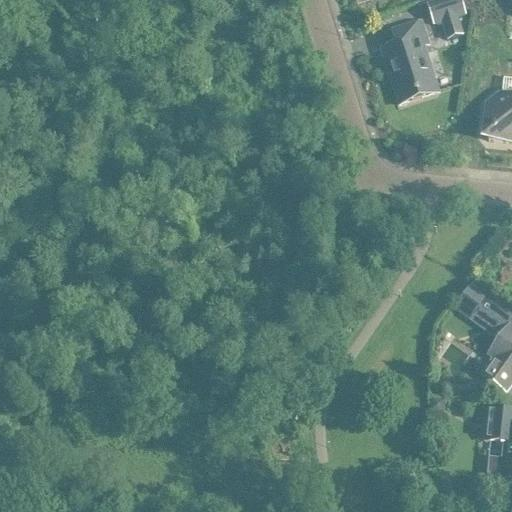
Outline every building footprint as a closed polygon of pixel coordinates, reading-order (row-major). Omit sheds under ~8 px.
[(438,0),(426,4),(433,25),(463,15),(458,0),(438,0)] [(397,45),(380,49),(398,105),(437,93),(421,45),(426,44),(419,22),(392,31),(397,45)] [(511,95),(497,94),(485,104),(481,141),(511,143),(511,95)] [(478,313),(506,333),(490,356),(495,359),(483,375),(503,390),(511,377),(511,313),(473,286),(454,312),(470,324),(478,313)] [(486,400),(487,386),(474,385),(473,400),(486,400)] [(443,413),(444,399),(430,399),(429,413),(443,413)] [(486,478),(511,480),(511,412),(487,410),(484,442),(503,444),(502,459),(488,458),(486,478)]
